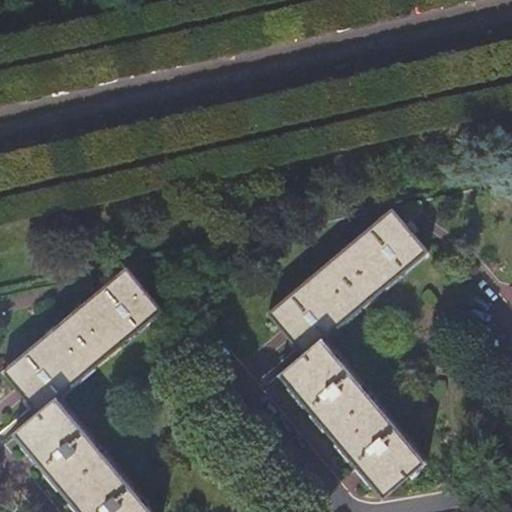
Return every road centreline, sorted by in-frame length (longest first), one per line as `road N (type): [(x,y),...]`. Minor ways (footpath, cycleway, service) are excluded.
road 1 (secondary): [(0,132),(511,19)]
road 2 (residential): [(349,511),(237,378)]
road 3 (residential): [(511,491),(381,511)]
